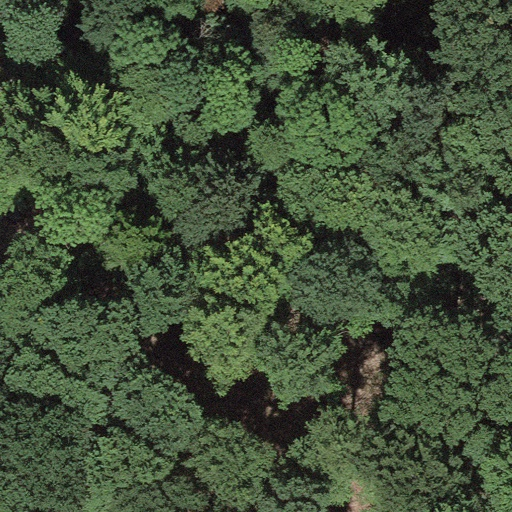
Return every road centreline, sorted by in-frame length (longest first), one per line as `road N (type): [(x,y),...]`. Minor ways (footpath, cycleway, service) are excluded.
road 1 (track): [(0,88),(511,358)]
road 2 (track): [(130,157),(103,38),(114,0)]
